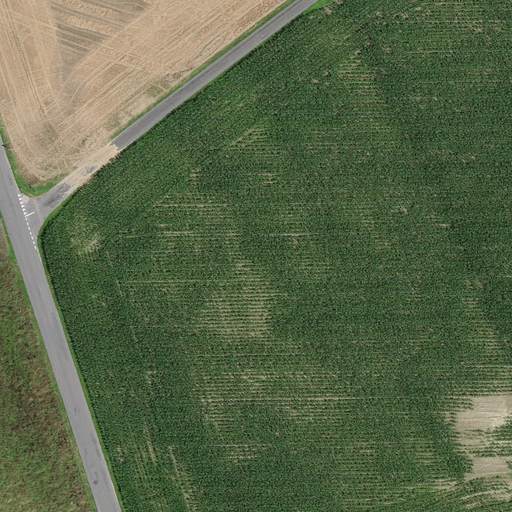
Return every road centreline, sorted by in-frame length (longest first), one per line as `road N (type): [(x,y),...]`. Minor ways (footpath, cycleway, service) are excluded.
road 1 (track): [(17,223),(311,0)]
road 2 (tertiary): [(109,511),(0,167)]
